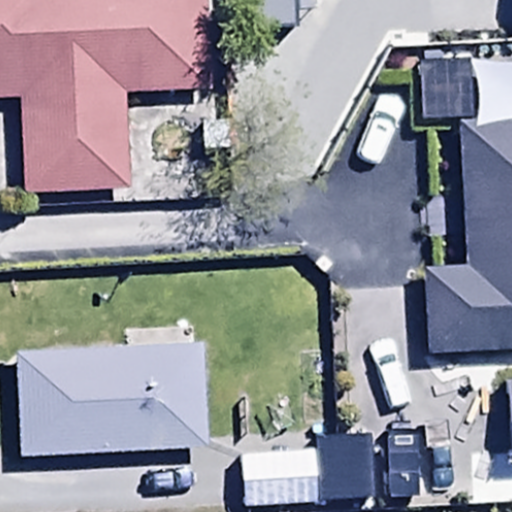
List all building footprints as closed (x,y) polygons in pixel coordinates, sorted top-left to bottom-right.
[(0,0),(0,107),(15,106),(21,202),(125,196),(120,105),(208,100),(202,0),(0,0)] [(415,277),(419,363),(511,358),(511,69),(475,72),(478,128),(456,129),(463,274),(415,277)] [(325,170),(339,126),(270,104),(255,148),(325,170)] [(11,362),(17,463),(204,456),(200,355),(11,362)] [(511,387),(500,388),(500,474),(511,473),(511,387)] [(237,462),(240,511),(276,511),(317,511),(315,459),(237,462)]
